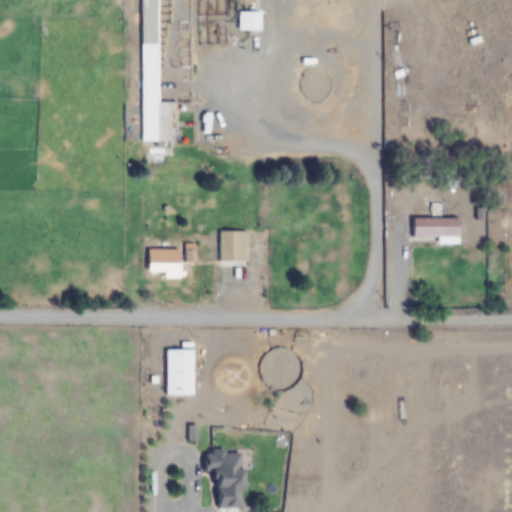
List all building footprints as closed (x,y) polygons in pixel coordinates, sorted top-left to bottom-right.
[(140,0),(140,141),(177,142),(178,103),(157,103),(158,12),(170,12),(170,0),(140,0)] [(236,31),(259,31),(259,13),(236,13),(236,31)] [(142,164),(142,183),(194,183),(194,163),(142,164)] [(457,219),(408,219),(408,239),(434,239),(434,244),(457,244),(457,219)] [(218,232),(218,262),(246,262),(246,232),(218,232)] [(146,250),(146,279),(179,279),(179,250),(146,250)] [(193,395),(193,349),(163,349),(163,395),(193,395)] [(212,507),(246,507),(246,485),(234,485),(234,458),(212,458),(212,507)]
